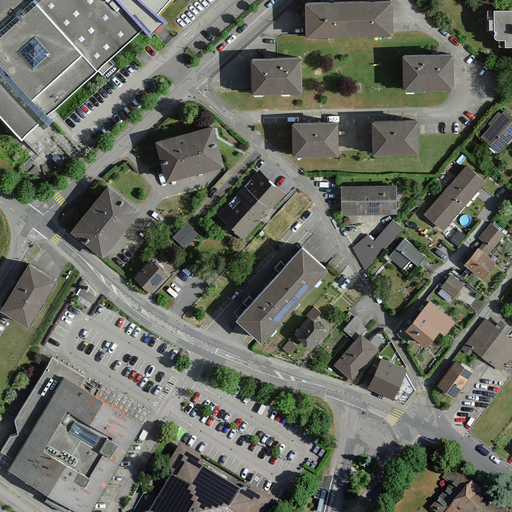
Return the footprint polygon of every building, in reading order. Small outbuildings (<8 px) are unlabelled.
[(0,0),(0,114),(20,137),(52,112),(99,72),(141,26),(150,31),(166,15),(155,6),(160,0),(0,0)] [(384,0),(299,1),(299,30),(384,30),(384,0)] [(506,56),(511,56),(511,27),(511,28),(511,8),(488,7),(489,36),(499,36),(499,44),(507,43),(506,56)] [(401,88),(451,87),(451,56),(401,56),(401,88)] [(249,94),(301,92),(301,59),(250,61),(249,94)] [(511,122),(502,110),(481,138),(494,154),(511,131),(511,122)] [(291,150),(335,152),(335,123),(291,123),(291,150)] [(369,152),(416,153),(415,123),(369,123),(369,152)] [(155,137),(164,177),(221,164),(212,124),(155,137)] [(465,165),(423,211),(442,232),(481,184),(465,165)] [(259,167),(219,214),(242,240),(283,192),(259,167)] [(105,180),(66,230),(97,254),(137,205),(105,180)] [(392,187),(342,187),(340,210),(392,210),(392,187)] [(392,217),(377,238),(366,231),(352,252),(373,265),(401,223),(392,217)] [(187,220),(174,235),(186,249),(199,234),(187,220)] [(490,223),(479,237),(487,248),(499,236),(490,223)] [(404,241),(390,257),(406,274),(419,257),(404,241)] [(237,306),(264,332),(324,270),(297,244),(237,306)] [(475,246),(462,262),(480,279),(490,264),(475,246)] [(153,256),(135,276),(148,293),(166,273),(153,256)] [(59,278),(26,259),(0,305),(0,306),(33,325),(59,278)] [(448,274),(438,287),(451,300),(461,286),(448,274)] [(429,298),(404,329),(423,345),(436,327),(440,332),(451,319),(429,298)] [(309,313),(293,330),(312,347),(328,330),(309,313)] [(511,337),(489,314),(469,340),(499,372),(511,354),(511,337)] [(361,332),(332,362),(350,379),(379,350),(361,332)] [(406,371),(381,358),(368,385),(402,402),(408,390),(399,385),(406,371)] [(456,358),(439,381),(454,395),(470,371),(456,358)] [(88,511),(143,422),(60,371),(3,464),(81,511),(88,511)] [(201,452),(180,440),(162,468),(168,476),(148,511),(266,511),(274,496),(253,485),(238,488),(203,467),(201,452)] [(505,511),(465,474),(433,506),(439,511),(505,511)]
